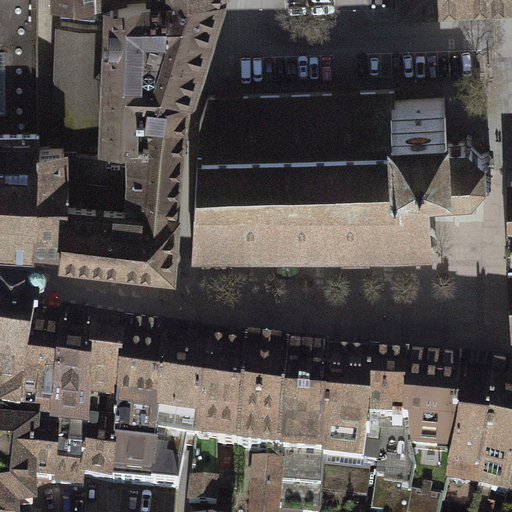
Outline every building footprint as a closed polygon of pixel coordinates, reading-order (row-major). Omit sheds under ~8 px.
[(0,0),(0,240),(30,243),(39,143),(39,80),(37,0),(0,0)] [(189,94),(219,0),(109,0),(110,29),(63,26),(60,26),(55,142),(66,143),(104,143),(140,134),(147,94),(189,94)] [(62,0),(63,26),(110,29),(109,0),(62,0)] [(396,89),(208,97),(201,119),(193,255),(434,253),(434,244),(437,242),(437,237),(436,231),(432,227),(430,196),(449,195),(449,202),(455,202),(455,194),(469,193),(473,201),(479,198),(475,191),(484,180),(491,184),(493,178),(485,174),(485,160),(493,155),(490,150),(482,154),(470,143),(474,136),(469,133),(465,142),(448,142),(445,97),(396,100),(396,89)] [(104,143),(66,143),(65,199),(62,251),(175,266),(178,206),(184,122),(189,94),(147,94),(140,134),(104,143)] [(55,142),(48,142),(39,143),(30,243),(38,243),(43,244),(43,248),(62,251),(65,199),(66,143),(55,142)] [(42,295),(3,290),(0,317),(0,416),(21,419),(33,318),(39,319),(42,295)] [(70,320),(96,325),(98,309),(73,305),(70,320)] [(39,319),(33,318),(21,419),(39,420),(55,422),(58,370),(65,323),(39,319)] [(95,326),(65,323),(58,370),(55,422),(61,422),(54,484),(83,488),(85,477),(90,439),(90,427),(88,427),(91,400),(92,360),(95,326)] [(126,332),(95,326),(92,360),(91,400),(88,427),(90,427),(90,439),(85,477),(111,483),(119,431),(123,364),(126,332)] [(123,364),(119,431),(145,433),(155,337),(126,332),(123,364)] [(182,341),(155,337),(145,433),(144,442),(167,444),(168,435),(177,436),(182,341)] [(198,342),(182,341),(177,436),(192,441),(196,443),(202,342),(198,342)] [(248,349),(202,342),(196,443),(191,490),(190,506),(217,507),(218,492),(238,493),(238,476),(217,474),(218,446),(240,450),(248,349)] [(290,354),(248,349),(240,450),(269,454),(284,456),(284,409),(290,354)] [(328,358),(290,354),(284,409),(284,456),(278,511),(291,511),(322,511),(324,490),(326,457),(323,457),(328,358)] [(373,360),(328,358),(323,457),(326,457),(366,462),(367,451),(379,452),(386,447),(388,425),(407,425),(406,422),(406,410),(403,411),(407,361),(373,360)] [(464,367),(407,361),(403,411),(406,410),(406,422),(407,425),(411,448),(456,452),(458,432),(464,367)] [(493,370),(464,367),(458,432),(456,452),(444,504),(477,510),(479,502),(482,490),(486,451),(493,370)] [(511,480),(511,373),(493,370),(486,451),(482,490),(509,497),(511,485),(511,480)] [(0,511),(15,511),(16,509),(35,508),(36,481),(39,420),(21,419),(0,416),(0,511)] [(55,422),(39,420),(36,481),(54,484),(61,422),(55,422)] [(326,457),(324,490),(375,497),(373,511),(409,511),(415,472),(411,448),(407,425),(388,425),(386,447),(379,452),(367,451),(366,462),(326,457)] [(144,442),(145,433),(119,431),(111,483),(170,489),(177,436),(168,435),(167,445),(144,442)] [(456,452),(411,448),(415,472),(409,511),(442,511),(444,504),(456,452)] [(278,511),(284,456),(269,454),(269,466),(257,465),(254,511),(278,511)] [(477,510),(476,511),(494,511),(496,506),(479,502),(477,510)]
